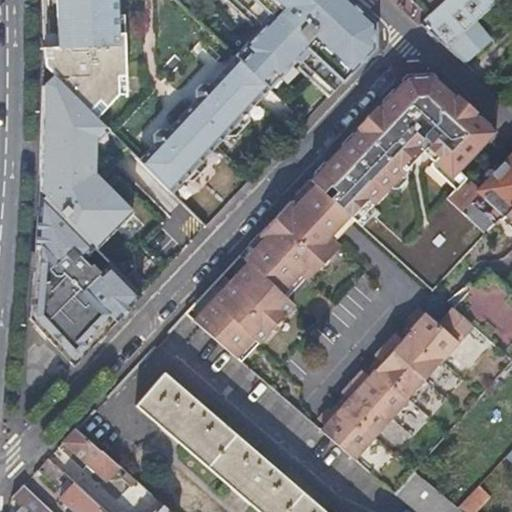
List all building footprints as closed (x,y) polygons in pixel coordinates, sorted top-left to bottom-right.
[(61,0),(53,0),(55,16),(62,15),(62,10),(61,0)] [(61,0),(62,10),(66,14),(86,39),(65,61),(66,61),(67,76),(56,76),(73,93),(89,110),(99,101),(105,106),(118,93),(117,76),(124,76),(122,31),(115,31),(115,15),(114,15),(112,0),(61,0)] [(298,55),(334,89),(345,78),(376,45),(377,30),(345,0),(233,0),(263,28),(235,57),(268,87),(298,55)] [(511,0),(445,0),(419,24),(444,48),(465,28),(496,0),(511,0)] [(62,61),(65,61),(86,39),(66,14),(62,10),(62,15),(55,16),(55,33),(61,32),(62,61)] [(484,46),(465,28),(444,48),(463,64),(484,46)] [(44,65),(56,76),(67,76),(66,61),(65,61),(62,61),(61,32),(55,33),(56,46),(43,46),(44,65)] [(235,57),(224,69),(258,100),(268,88),(268,87),(235,57)] [(153,135),(153,139),(154,143),(139,159),(172,192),(182,181),(183,182),(192,182),(206,167),(205,157),(225,136),(226,137),(234,137),(248,122),(248,112),(247,111),(258,100),(224,69),(209,85),(199,86),(195,91),(196,98),(197,98),(201,102),(196,107),(191,103),(171,126),(174,129),(170,135),(166,131),(165,131),(157,131),(153,135)] [(405,81),(310,180),(354,220),(356,222),(421,151),(450,177),(438,190),(447,198),(466,178),(458,170),(494,135),(425,72),(416,72),(405,81)] [(197,98),(191,103),(196,107),(201,102),(197,98)] [(96,116),(105,106),(99,101),(89,110),(96,116)] [(174,129),(171,126),(166,131),(170,135),(174,129)] [(503,218),(507,214),(511,207),(511,154),(480,191),(476,194),(503,218)] [(83,236),(106,212),(130,187),(104,162),(57,210),(83,236)] [(480,191),(466,178),(447,198),(453,205),(460,211),(476,194),(480,191)] [(347,228),(354,220),(310,180),(302,190),(290,202),(334,243),(347,228)] [(57,210),(37,190),(33,252),(27,326),(69,370),(140,294),(83,236),(57,210)] [(230,280),(211,301),(192,322),(244,366),(298,306),(291,299),(286,295),(304,276),(308,280),(339,247),(334,243),(290,202),(271,222),(276,227),(247,259),(241,254),(223,273),(230,280)] [(487,237),(490,232),(494,228),(471,206),(463,214),(487,237)] [(501,220),(511,229),(511,218),(507,214),(503,218),(501,220)] [(276,227),(271,222),(241,254),(247,259),(276,227)] [(413,470),(511,360),(511,289),(487,267),(432,328),(410,310),(399,322),(406,328),(393,343),(386,336),(366,358),(374,365),(361,381),(352,374),(332,397),(340,404),(326,419),(318,412),(309,422),(393,493),(394,492),(413,470)] [(230,280),(223,273),(183,314),(192,322),(211,301),(230,280)] [(291,299),(308,280),(304,276),(286,295),(291,299)] [(406,328),(399,322),(386,336),(393,343),(406,328)] [(374,365),(366,358),(352,374),(361,381),(374,365)] [(323,511),(161,373),(134,405),(257,511),(323,511)] [(340,404),(332,397),(318,412),(326,419),(340,404)] [(63,442),(76,453),(89,465),(92,461),(101,470),(110,459),(75,428),(63,442)] [(47,459),(41,465),(36,471),(56,490),(68,478),(47,459)] [(462,511),(455,506),(413,470),(394,492),(417,511),(462,511)] [(136,482),(131,478),(126,474),(121,480),(130,488),(136,482)] [(73,511),(105,511),(73,483),(60,499),(73,511)] [(11,497),(16,501),(21,505),(14,511),(52,511),(24,484),(11,497)] [(468,492),(455,506),(462,511),(465,511),(477,501),(468,492)]
